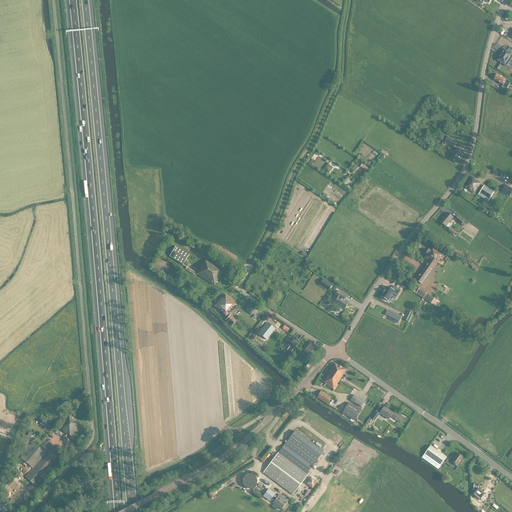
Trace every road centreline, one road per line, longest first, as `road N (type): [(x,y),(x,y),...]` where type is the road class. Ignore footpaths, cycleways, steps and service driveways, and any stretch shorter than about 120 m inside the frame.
road 1 (track): [(30,510),(92,439),(53,0)]
road 2 (motorway): [(133,511),(86,0)]
road 3 (motorway): [(70,0),(115,511)]
road 4 (unclassified): [(335,350),(465,168),(504,3)]
road 5 (track): [(347,0),(339,77),(247,274)]
road 6 (tertiary): [(122,511),(240,443),(335,350)]
road 7 (tertiary): [(511,478),(335,350)]
road 8 (track): [(142,509),(147,479),(236,431)]
road 9 (unclassified): [(335,350),(240,289),(247,274)]
